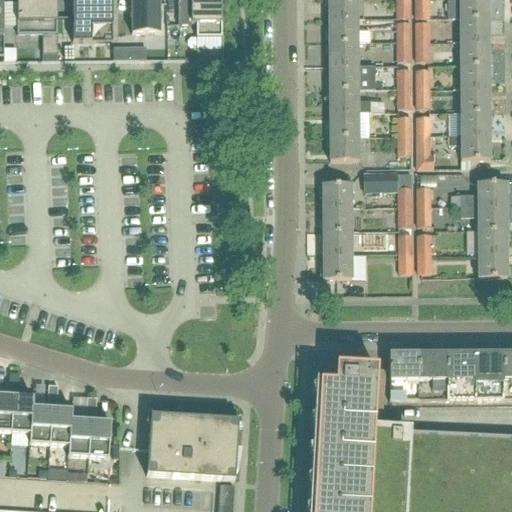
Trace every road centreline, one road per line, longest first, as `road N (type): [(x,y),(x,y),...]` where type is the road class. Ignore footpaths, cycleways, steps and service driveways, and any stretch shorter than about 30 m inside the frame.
road 1 (unclassified): [(278,334),(283,0)]
road 2 (residential): [(267,389),(101,382),(0,349)]
road 3 (residential): [(278,334),(511,332)]
road 4 (unclassified): [(261,511),(267,389)]
